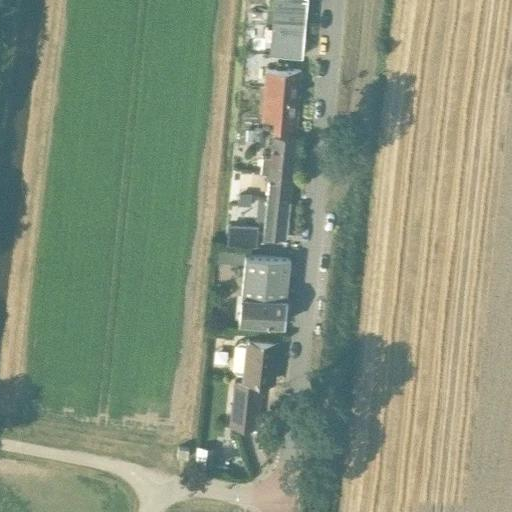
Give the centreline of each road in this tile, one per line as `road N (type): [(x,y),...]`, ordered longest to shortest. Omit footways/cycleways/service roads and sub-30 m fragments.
road 1 (track): [(351,511),(407,0)]
road 2 (unclassified): [(284,496),(332,0)]
road 3 (unclassified): [(147,511),(159,496),(187,486),(284,496)]
